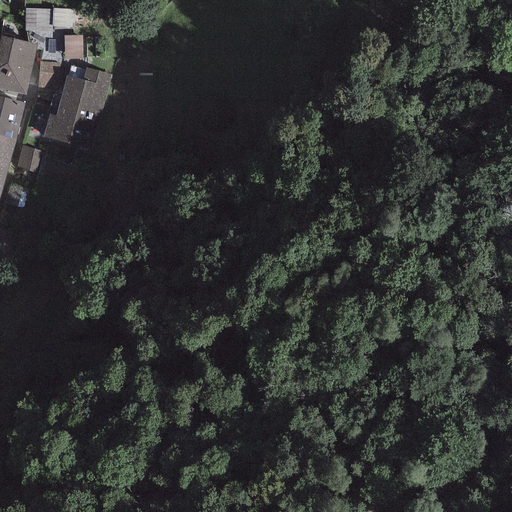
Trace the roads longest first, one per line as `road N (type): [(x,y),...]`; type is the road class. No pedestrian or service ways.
road 1 (track): [(511,327),(477,341),(384,355),(255,444),(188,511)]
road 2 (track): [(511,445),(467,490),(391,511)]
